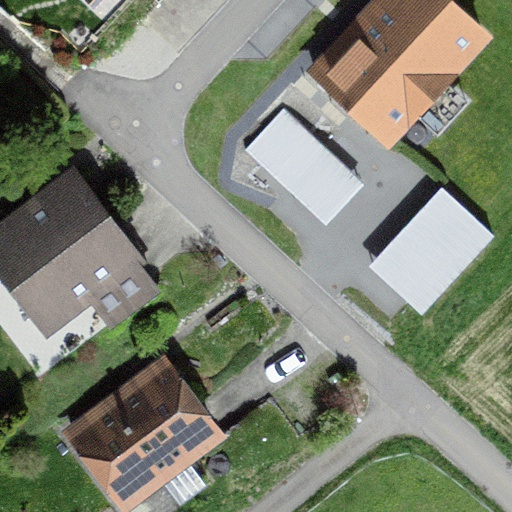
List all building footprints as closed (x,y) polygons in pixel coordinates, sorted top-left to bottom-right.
[(367,0),(306,66),(387,142),(418,109),(438,128),(470,94),(452,77),(494,31),(460,0),(367,0)] [(363,181),(284,107),(246,147),(326,221),(363,181)] [(108,322),(168,279),(73,163),(0,218),(0,275),(44,335),(91,300),(108,322)] [(419,311),(495,230),(443,182),(367,263),(419,311)] [(191,460),(227,432),(161,347),(61,426),(128,511),(149,511),(173,494),(181,503),(208,482),(191,460)]
